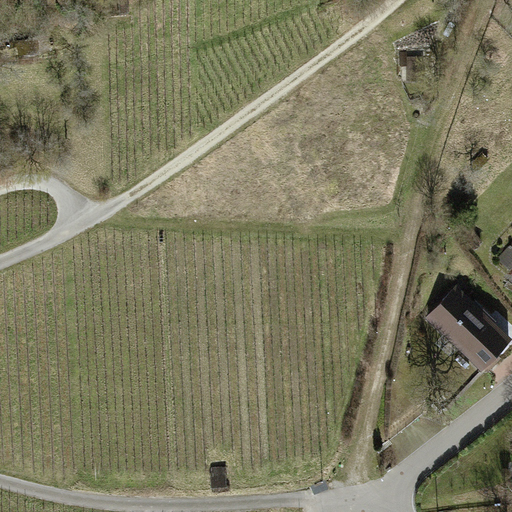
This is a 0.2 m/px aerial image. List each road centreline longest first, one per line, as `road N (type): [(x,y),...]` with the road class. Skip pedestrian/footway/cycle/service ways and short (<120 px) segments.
road 1 (track): [(95,217),(221,138),(399,0)]
road 2 (track): [(0,480),(151,507),(303,499),(364,506)]
road 3 (track): [(0,189),(33,182),(95,217),(0,269)]
road 4 (residential): [(364,506),(511,390)]
